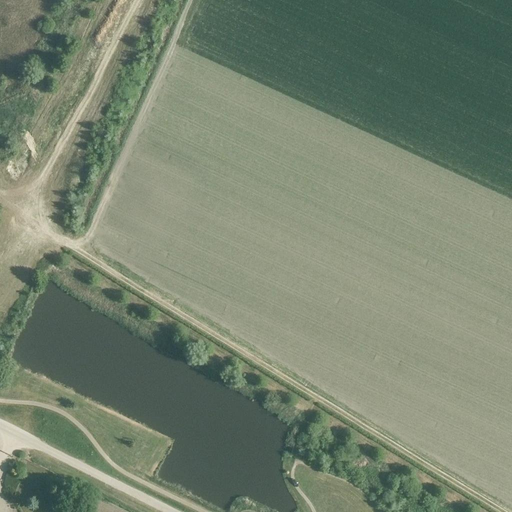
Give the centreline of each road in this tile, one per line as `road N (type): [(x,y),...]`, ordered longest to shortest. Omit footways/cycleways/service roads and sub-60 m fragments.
road 1 (track): [(31,217),(503,511)]
road 2 (track): [(136,0),(33,196),(31,217)]
road 3 (unclassified): [(167,511),(0,427)]
